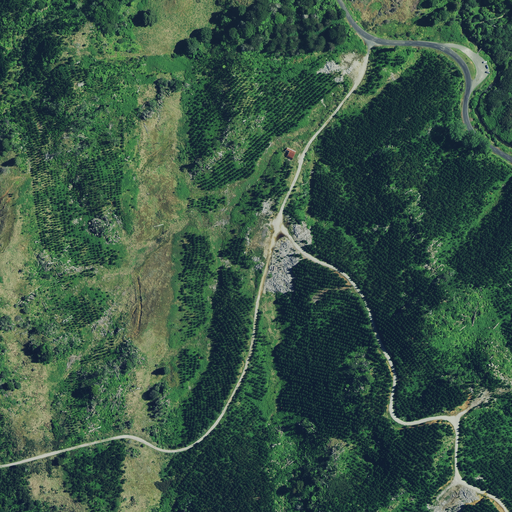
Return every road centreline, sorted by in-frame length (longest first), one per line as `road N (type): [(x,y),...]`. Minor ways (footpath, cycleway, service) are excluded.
road 1 (track): [(0,475),(121,446),(193,443),(210,428),(241,376),(292,177),(375,37)]
road 2 (tertiary): [(340,0),(366,33),(457,55),(468,70),(466,120),(511,156)]
